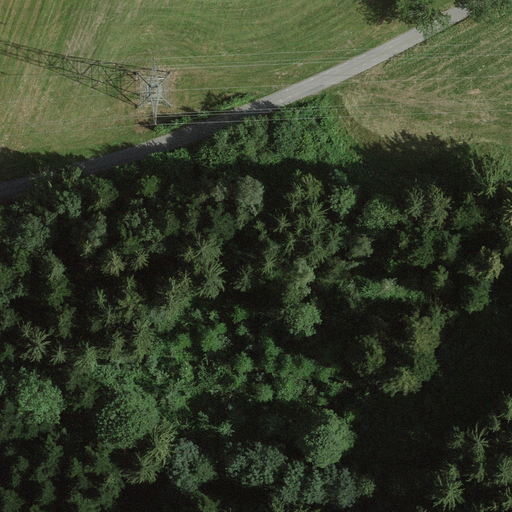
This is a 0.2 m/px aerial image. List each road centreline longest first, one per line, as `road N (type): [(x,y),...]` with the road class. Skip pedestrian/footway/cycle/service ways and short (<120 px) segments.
road 1 (track): [(0,362),(171,463),(244,491),(349,505),(511,487)]
road 2 (unclassified): [(478,0),(245,113),(0,194)]
